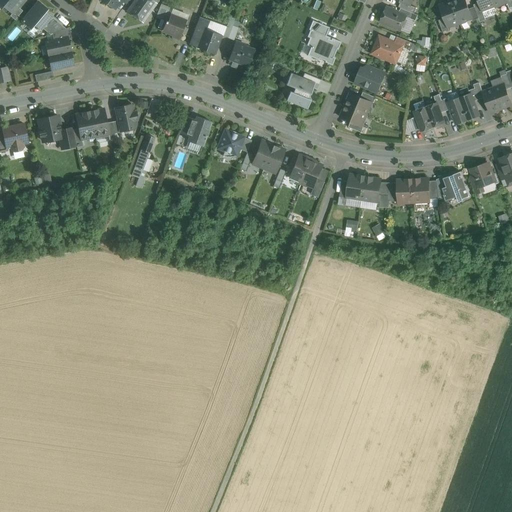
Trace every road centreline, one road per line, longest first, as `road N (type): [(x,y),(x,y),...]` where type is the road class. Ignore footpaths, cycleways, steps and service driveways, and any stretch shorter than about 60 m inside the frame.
road 1 (track): [(212,511),(340,161)]
road 2 (residential): [(97,86),(181,86),(320,141)]
road 3 (residential): [(320,141),(426,157),(511,132)]
road 4 (residential): [(320,141),(378,0)]
